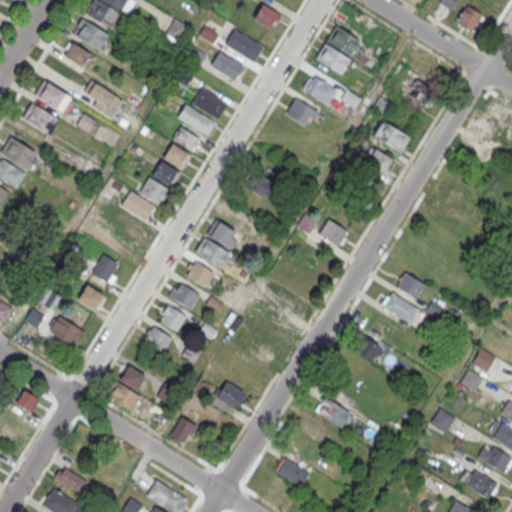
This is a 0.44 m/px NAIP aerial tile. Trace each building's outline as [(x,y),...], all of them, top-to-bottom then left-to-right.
[(92,0),(85,13),(110,29),(119,14),(97,0),(92,0)] [(102,0),(121,12),(127,0),(102,0)] [(252,18),(272,30),(281,15),(261,3),(252,18)] [(472,33),(483,12),(467,3),(455,24),(472,33)] [(76,37),(98,51),(108,35),(81,19),(76,27),(81,30),(76,37)] [(187,27),(173,19),(164,33),(178,42),(187,27)] [(335,26),(361,42),(351,57),(325,41),(335,26)] [(199,36),(204,27),(217,35),(211,44),(199,36)] [(233,29),(263,47),(253,63),(224,45),(233,29)] [(90,54),(81,68),(64,56),(72,43),(90,54)] [(323,43),(349,59),(340,75),(314,59),(323,43)] [(186,57),(193,46),(204,53),(197,64),(186,57)] [(209,66),(234,80),(243,66),(218,51),(209,66)] [(173,79),(180,68),(192,75),(185,86),(173,79)] [(335,90),(326,105),(303,91),(304,90),(301,88),(308,77),(311,79),(313,76),(335,90)] [(406,93),(424,104),(433,89),(416,78),(406,93)] [(109,119),(121,100),(91,80),(83,93),(96,101),(92,107),(109,119)] [(34,96),(61,113),(71,98),(43,81),(34,96)] [(191,104),(201,88),(226,104),(217,120),(191,104)] [(339,99),(346,90),(360,99),(353,109),(339,99)] [(371,110),(379,96),(391,104),(383,117),(371,110)] [(294,98),(317,113),(313,119),(308,117),(302,125),(285,114),(294,98)] [(22,119),(50,134),(59,117),(30,102),(22,119)] [(184,104),(210,120),(214,124),(206,136),(202,134),(176,118),(178,113),(176,112),(182,104),(184,105),(184,104)] [(75,126),(83,113),(95,121),(87,134),(75,126)] [(372,138),(402,152),(410,135),(380,120),(372,138)] [(172,138),(193,151),(201,139),(180,125),(172,138)] [(0,153),(25,169),(35,153),(10,137),(0,153)] [(162,158),(181,170),(190,155),(171,144),(162,158)] [(469,163),(487,174),(497,158),(479,147),(469,163)] [(386,175),(395,161),(375,148),(366,162),(386,175)] [(0,162),(0,179),(16,189),(25,174),(2,159),(0,162)] [(152,175),(170,186),(178,172),(160,161),(152,175)] [(246,186),(263,198),(274,183),(256,171),(246,186)] [(157,203),(166,188),(148,177),(139,191),(157,203)] [(0,204),(8,191),(0,186),(0,204)] [(121,204),(130,190),(154,205),(145,219),(121,204)] [(447,206),(473,221),(482,206),(457,190),(447,206)] [(296,225),(309,233),(317,220),(303,212),(296,225)] [(143,241),(151,226),(131,214),(122,229),(143,241)] [(327,218),(318,233),(337,245),(339,243),(341,244),(346,236),(344,235),(347,230),(327,218)] [(232,248),(237,240),(231,237),(235,231),(218,221),(209,235),(232,248)] [(220,267),(229,252),(203,237),(194,251),(220,267)] [(91,272),(106,281),(118,263),(102,253),(91,272)] [(203,287),(213,272),(194,261),(185,275),(203,287)] [(396,287),(415,298),(424,283),(405,271),(396,287)] [(190,309),(199,294),(180,282),(177,288),(173,286),(168,295),(190,309)] [(76,299),(92,309),(102,294),(86,284),(76,299)] [(306,300),(282,285),(272,301),(296,316),(306,300)] [(382,306),(408,322),(417,307),(392,291),(389,296),(386,294),(381,303),(383,304),(382,306)] [(0,302),(0,317),(3,319),(11,309),(1,301),(0,302)] [(176,330),(185,316),(167,304),(165,308),(161,306),(158,311),(164,315),(160,320),(176,330)] [(43,316),(31,308),(24,320),(35,328),(43,316)] [(75,347),(84,332),(58,316),(49,331),(75,347)] [(162,352),(171,337),(153,326),(144,340),(162,352)] [(350,349),(359,335),(380,348),(371,362),(350,349)] [(265,363),(274,348),(256,337),(247,352),(265,363)] [(471,362),(480,348),(494,356),(486,371),(471,362)] [(119,380),(135,390),(145,375),(129,365),(119,380)] [(459,383),(468,368),(482,377),(474,391),(459,383)] [(108,396),(131,411),(141,396),(118,381),(108,396)] [(216,398),(238,409),(246,392),(225,381),(216,398)] [(39,399),(24,389),(14,405),(29,415),(39,399)] [(316,412),(325,398),(349,413),(340,428),(316,412)] [(511,421),(506,418),(507,416),(500,412),(507,400),(511,402),(511,421)] [(430,422),(439,407),(454,417),(445,432),(430,422)] [(327,446),(336,430),(310,415),(301,432),(327,446)] [(181,446),(196,425),(182,416),(168,436),(181,446)] [(511,449),(492,437),(501,422),(511,428),(511,449)] [(476,456),(483,447),(489,451),(493,446),(511,457),(502,472),(476,456)] [(275,473),(284,458),(308,473),(299,488),(275,473)] [(88,480),(60,466),(54,479),(82,493),(88,480)] [(463,483),(472,468),(496,483),(487,498),(463,483)] [(184,498),(155,480),(145,496),(170,511),(176,511),(177,510),(180,511),(185,505),(182,503),(184,498)] [(42,505),(52,511),(79,511),(83,507),(54,487),(42,505)] [(136,511),(141,505),(129,498),(120,511),(136,511)] [(447,511),(474,511),(455,500),(447,511)]
